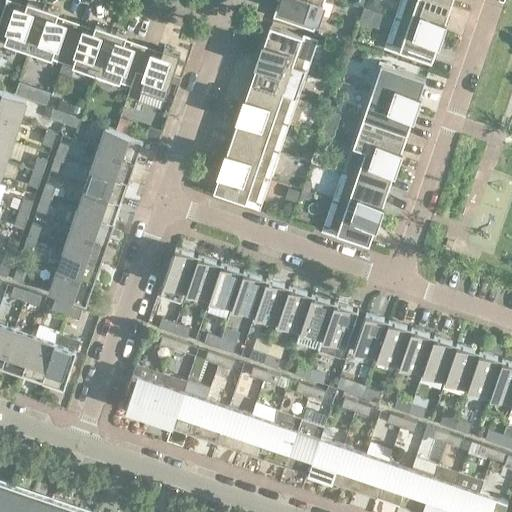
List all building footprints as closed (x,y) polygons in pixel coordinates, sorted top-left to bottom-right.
[(5,0),(0,16),(0,40),(28,50),(44,4),(43,4),(42,6),(27,1),(25,9),(19,7),(20,3),(21,2),(13,0),(5,0)] [(323,0),(283,0),(282,4),(278,2),(279,2),(278,2),(273,16),(274,17),(274,16),(313,29),(323,0)] [(450,5),(435,0),(402,0),(397,17),(440,32),(443,26),(450,5)] [(44,4),(28,50),(62,61),(76,21),(63,17),(62,17),(63,18),(62,21),(56,19),(58,11),(43,6),(44,4)] [(440,32),(397,17),(387,45),(431,61),(439,39),(438,39),(440,32)] [(89,26),(76,21),(62,61),(96,73),(112,27),(111,27),(110,29),(95,24),(93,32),(87,30),(88,26),(89,26)] [(263,47),(261,53),(305,68),(314,40),(270,25),(262,47),(263,47)] [(112,28),(112,27),(96,73),(131,85),(136,71),(135,70),(144,44),(131,40),(131,41),(130,45),(124,43),(126,35),(112,30),(112,28)] [(335,43),(332,55),(343,59),(347,47),(335,43)] [(157,49),(144,44),(135,70),(136,71),(145,74),(140,88),(165,97),(179,57),(180,57),(179,56),(180,53),(164,47),(161,55),(155,53),(156,50),(157,50),(157,49)] [(305,68),(261,53),(259,60),(258,60),(251,80),(295,95),(305,68)] [(381,63),(371,91),(415,106),(417,100),(418,100),(425,78),(381,63)] [(295,95),(251,80),(244,101),(242,108),(286,123),(295,95)] [(18,81),(14,92),(27,96),(31,85),(18,81)] [(0,89),(0,113),(20,120),(27,99),(0,89)] [(415,106),(371,91),(362,118),(406,134),(414,113),(413,113),(415,106)] [(323,97),(321,104),(327,106),(329,99),(323,97)] [(333,97),(330,105),(339,108),(340,104),(339,99),(333,97)] [(75,104),(72,112),(78,114),(81,106),(75,104)] [(49,117),(63,122),(66,112),(52,107),(49,117)] [(286,123),(242,108),(240,114),(239,114),(232,135),(277,150),(286,123)] [(80,117),(66,112),(63,122),(77,126),(80,117)] [(20,120),(0,113),(0,135),(13,140),(20,120)] [(406,134),(362,118),(353,146),(396,161),(399,154),(406,134)] [(105,125),(98,147),(135,159),(143,138),(105,125)] [(149,126),(145,138),(157,142),(161,130),(149,126)] [(42,143),(51,146),(56,132),(46,129),(42,143)] [(13,140),(0,135),(0,158),(6,161),(13,140)] [(277,150),(232,135),(225,156),(226,156),(223,162),(267,177),(277,150)] [(69,144),(59,141),(55,155),(64,158),(69,144)] [(396,161),(353,146),(343,173),(388,188),(395,167),(394,167),(396,161)] [(135,159),(98,147),(91,167),(128,180),(135,159)] [(301,150),(298,157),(308,161),(312,150),(306,148),(301,150)] [(64,158),(55,155),(50,168),(60,172),(64,158)] [(37,156),(32,170),(42,173),(47,159),(37,156)] [(267,177),(223,162),(221,169),(213,190),(258,206),(267,177)] [(128,180),(91,167),(84,187),(121,200),(128,180)] [(42,173),(32,170),(28,184),(37,187),(42,173)] [(388,188),(343,173),(334,200),(378,215),(380,209),(381,209),(388,188)] [(304,179),(301,189),(308,191),(310,186),(309,181),(304,179)] [(55,185),(45,182),(41,196),(50,199),(55,185)] [(121,200),(84,187),(77,208),(114,221),(121,200)] [(287,188),(284,198),(294,201),(298,191),(287,188)] [(301,189),(297,199),(300,200),(306,198),(308,191),(301,189)] [(50,199),(41,196),(36,209),(46,213),(50,199)] [(23,197),(18,211),(28,214),(33,200),(23,197)] [(378,215),(334,200),(324,228),(369,244),(376,222),(378,215)] [(114,221),(77,208),(70,228),(107,241),(114,221)] [(28,214),(18,211),(14,224),(23,228),(28,214)] [(41,226),(31,223),(27,236),(36,240),(41,226)] [(107,241),(70,228),(63,249),(100,262),(107,241)] [(36,240),(27,236),(22,250),(32,253),(36,240)] [(9,238),(4,252),(14,255),(19,241),(9,238)] [(199,254),(175,246),(159,294),(182,302),(186,291),(199,254)] [(100,262),(63,249),(56,269),(94,282),(100,262)] [(14,255),(4,252),(0,264),(0,265),(9,269),(14,255)] [(221,262),(199,254),(186,291),(209,298),(221,262)] [(244,270),(221,262),(209,298),(232,306),(244,270)] [(27,267),(17,264),(12,278),(22,281),(27,267)] [(94,282),(56,269),(49,290),(86,303),(94,282)] [(267,277),(244,270),(232,306),(254,314),(267,277)] [(289,285),(267,277),(254,314),(277,322),(289,285)] [(28,290),(14,285),(10,294),(24,299),(28,290)] [(312,293),(289,285),(277,322),(300,329),(312,293)] [(41,294),(28,290),(24,299),(38,304),(41,294)] [(335,301),(312,293),(300,329),(296,341),(319,348),(335,301)] [(68,303),(55,299),(51,308),(65,313),(68,303)] [(358,309),(335,301),(319,348),(342,356),(358,309)] [(82,308),(68,303),(65,313),(79,318),(82,308)] [(389,319),(366,311),(353,348),(377,356),(389,319)] [(161,317),(158,326),(172,331),(175,322),(161,317)] [(412,327),(389,319),(377,356),(399,363),(412,327)] [(15,328),(0,322),(0,364),(2,365),(15,328)] [(189,327),(175,322),(172,331),(186,336),(189,327)] [(434,335),(412,327),(399,363),(422,371),(434,335)] [(35,335),(15,328),(2,365),(22,372),(35,335)] [(80,339),(59,332),(55,342),(43,379),(64,386),(80,339)] [(207,332),(203,342),(218,347),(221,337),(207,332)] [(175,339),(162,334),(159,343),(172,348),(175,339)] [(55,342),(35,335),(22,372),(43,379),(55,342)] [(457,342),(434,335),(422,371),(445,379),(457,342)] [(235,342),(221,337),(218,347),(232,352),(235,342)] [(189,343),(175,339),(172,348),(186,353),(189,343)] [(480,350),(457,342),(445,379),(467,387),(480,350)] [(252,348),(249,357),(263,362),(266,353),(252,348)] [(221,354),(207,349),(204,359),(218,363),(221,354)] [(503,358),(480,350),(467,387),(490,394),(503,358)] [(281,358),(266,353),(263,362),(277,367),(281,358)] [(235,359),(221,354),(218,363),(231,368),(235,359)] [(511,361),(503,358),(490,394),(511,401),(511,361)] [(164,372),(136,362),(127,387),(132,389),(125,407),(149,416),(164,372)] [(298,363),(294,373),(309,378),(312,368),(298,363)] [(266,370),(253,365),(250,374),(263,379),(266,370)] [(326,373),(312,368),(309,378),(323,383),(326,373)] [(280,374),(266,370),(263,379),(277,383),(280,374)] [(187,380),(164,372),(149,416),(172,423),(183,389),(187,380)] [(283,375),(280,385),(286,386),(289,377),(283,375)] [(312,385),(298,380),(295,390),(309,394),(312,385)] [(352,382),(348,391),(363,396),(366,387),(352,382)] [(325,390),(312,385),(309,394),(322,399),(325,390)] [(380,392),(366,387),(363,396),(377,401),(380,392)] [(206,397),(183,389),(172,423),(195,431),(206,397)] [(358,401),(344,396),(341,405),(355,410),(358,401)] [(229,405),(206,397),(195,431),(217,439),(229,405)] [(397,397),(394,407),(408,412),(411,402),(397,397)] [(371,405),(358,401),(355,410),(368,415),(371,405)] [(426,407),(411,402),(408,412),(422,417),(426,407)] [(252,413),(229,405),(217,439),(240,447),(252,413)] [(403,416),(389,412),(386,421),(400,425),(403,416)] [(274,420),(252,413),(240,447),(263,454),(274,420)] [(443,413),(439,422),(454,427),(457,418),(443,413)] [(417,421),(403,416),(400,425),(414,430),(417,421)] [(301,417),(297,428),(285,462),(308,470),(320,436),(324,425),(301,417)] [(471,423),(457,418),(454,427),(468,432),(471,423)] [(297,428),(274,420),(263,454),(285,462),(297,428)] [(448,432),(435,427),(432,436),(445,441),(448,432)] [(488,428),(485,438),(499,443),(502,433),(488,428)] [(462,437),(448,432),(445,441),(459,446),(462,437)] [(511,436),(502,433),(499,443),(511,447),(511,436)] [(343,444),(320,436),(308,470),(331,478),(343,444)] [(494,447),(480,443),(477,452),(491,456),(494,447)] [(366,452),(343,444),(331,478),(354,486),(366,452)] [(508,452),(494,447),(491,456),(504,461),(508,452)] [(388,459),(366,452),(354,486),(377,493),(388,459)] [(411,467),(388,459),(377,493),(399,501),(411,467)] [(438,463),(434,475),(422,509),(431,511),(446,511),(460,471),(438,463)] [(434,475),(411,467),(399,501),(422,509),(434,475)] [(483,479),(460,471),(446,511),(471,511),(479,490),(483,479)] [(0,511),(2,511),(12,484),(0,480),(0,511)] [(25,511),(33,491),(12,484),(2,511),(25,511)] [(503,511),(508,500),(479,490),(471,511),(503,511)] [(48,511),(53,498),(33,491),(25,511),(48,511)] [(71,511),(74,505),(53,498),(48,511),(71,511)]
